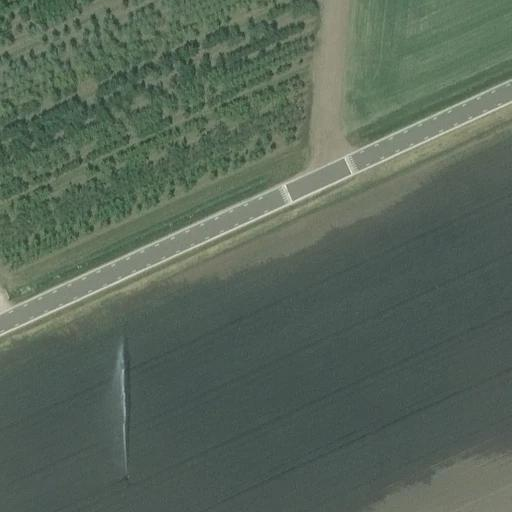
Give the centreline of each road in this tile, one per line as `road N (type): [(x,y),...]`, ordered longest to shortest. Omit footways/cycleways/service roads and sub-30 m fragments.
road 1 (unclassified): [(0,321),(511,90)]
road 2 (track): [(334,0),(308,183)]
